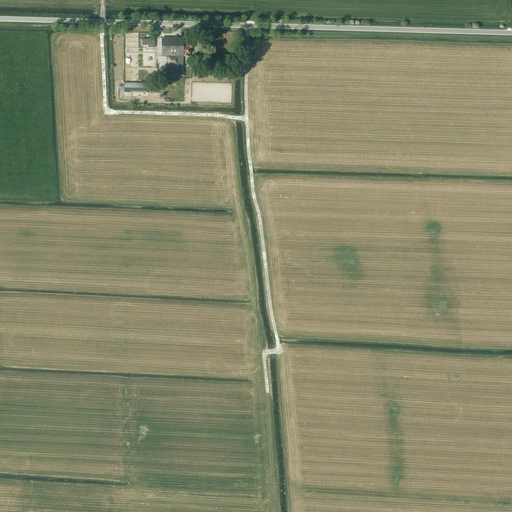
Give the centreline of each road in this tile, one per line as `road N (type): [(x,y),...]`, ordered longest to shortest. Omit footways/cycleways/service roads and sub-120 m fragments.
road 1 (tertiary): [(101,21),(511,32)]
road 2 (track): [(248,25),(249,157),(278,351),(263,352),(267,392)]
road 3 (track): [(101,21),(105,111),(246,118)]
